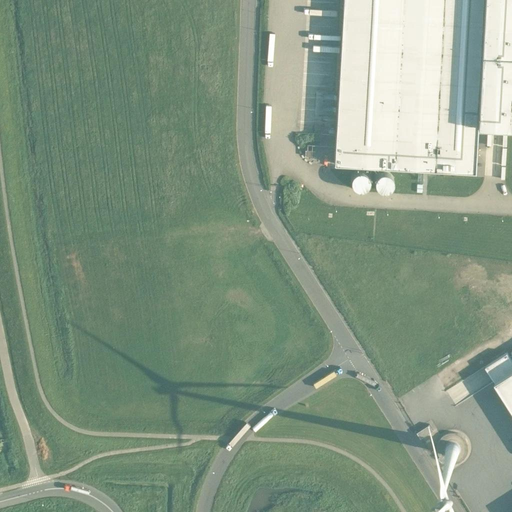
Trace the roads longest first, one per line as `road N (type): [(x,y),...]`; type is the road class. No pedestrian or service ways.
road 1 (unclassified): [(354,354),(247,175),(246,0)]
road 2 (tertiary): [(354,354),(253,418),(212,475),(201,511)]
road 3 (tertiary): [(454,511),(354,354)]
road 4 (unclassified): [(40,489),(0,345)]
